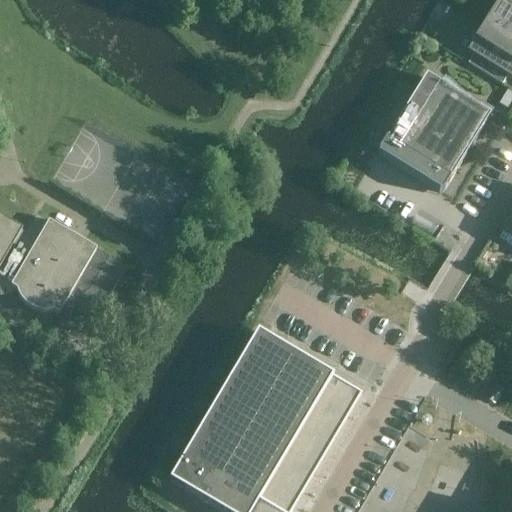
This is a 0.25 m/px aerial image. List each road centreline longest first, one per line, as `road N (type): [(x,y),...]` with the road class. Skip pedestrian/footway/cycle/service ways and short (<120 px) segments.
road 1 (unclassified): [(439,298),(322,511)]
road 2 (residential): [(439,298),(511,185)]
